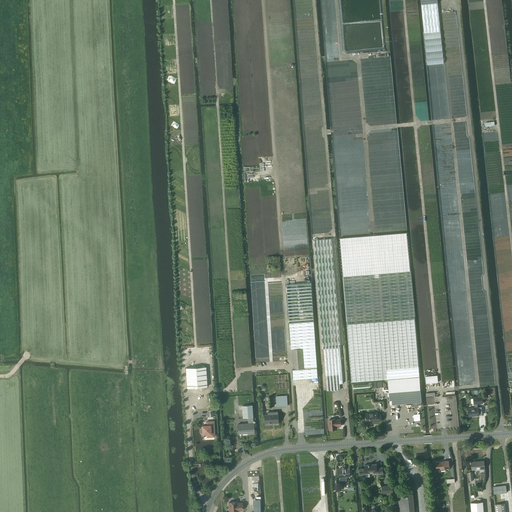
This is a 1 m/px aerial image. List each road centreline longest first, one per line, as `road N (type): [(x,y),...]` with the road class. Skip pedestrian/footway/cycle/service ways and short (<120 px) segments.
road 1 (track): [(208,503),(192,474),(185,393),(210,391),(208,366),(195,347),(173,0)]
road 2 (track): [(301,447),(263,0)]
road 3 (track): [(444,438),(403,0)]
road 4 (unclassified): [(501,434),(456,0)]
road 5 (track): [(440,389),(477,386),(439,6),(456,4)]
road 6 (track): [(235,379),(210,0)]
road 7 (unclassified): [(205,511),(229,475),(277,450),(501,434)]
road 8 (track): [(511,250),(484,0)]
road 9 (track): [(336,0),(341,57),(357,56),(364,128),(468,119)]
